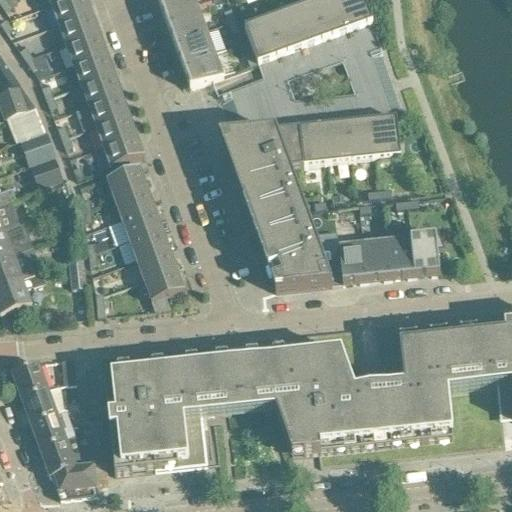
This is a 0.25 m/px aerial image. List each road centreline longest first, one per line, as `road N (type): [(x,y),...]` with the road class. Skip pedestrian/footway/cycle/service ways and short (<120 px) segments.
road 1 (residential): [(233,328),(113,0)]
road 2 (residential): [(233,328),(511,298)]
road 3 (unclassified): [(248,511),(511,483)]
road 4 (residential): [(233,328),(0,353)]
